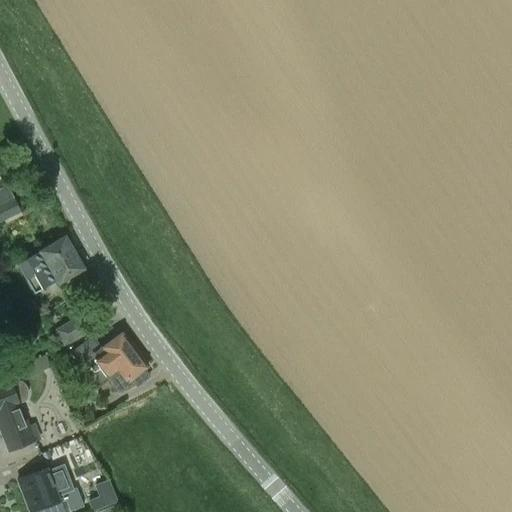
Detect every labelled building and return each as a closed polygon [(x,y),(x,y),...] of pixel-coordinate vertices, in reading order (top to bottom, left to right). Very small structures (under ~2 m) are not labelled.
[(4,211),(7,218),(20,212),(17,205),(4,211)] [(85,268),(66,235),(16,264),(26,281),(34,276),(42,290),(57,281),(58,283),(85,268)] [(78,317),(58,329),(66,344),(87,332),(78,317)] [(148,366),(123,332),(102,347),(103,347),(100,349),(92,338),(71,352),(80,365),(80,364),(97,388),(110,380),(119,392),(131,383),(129,380),(148,366)] [(39,371),(51,367),(46,355),(35,359),(39,371)] [(10,382),(9,378),(0,381),(0,427),(9,450),(39,438),(34,425),(28,428),(19,404),(26,401),(28,397),(28,392),(27,387),(25,383),(22,381),(18,379),(10,382)] [(57,495),(57,494),(47,468),(17,480),(29,511),(33,511),(68,511),(83,506),(76,488),(57,495)] [(92,511),(105,505),(117,501),(112,488),(108,480),(95,486),(99,497),(88,501),(92,511)]
